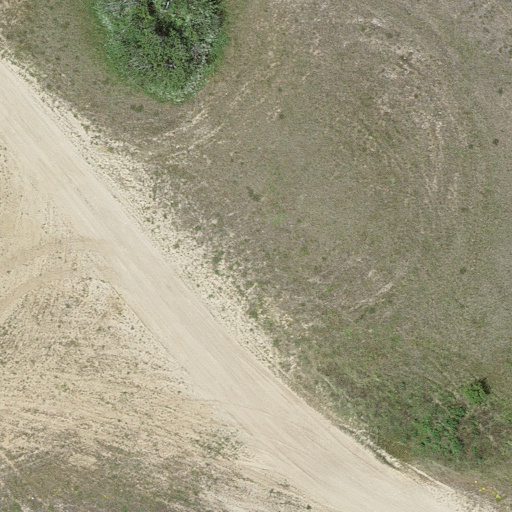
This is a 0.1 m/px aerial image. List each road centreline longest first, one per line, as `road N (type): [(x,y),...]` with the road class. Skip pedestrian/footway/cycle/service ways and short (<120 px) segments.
road 1 (track): [(423,511),(330,454),(0,64)]
road 2 (track): [(330,454),(0,421)]
